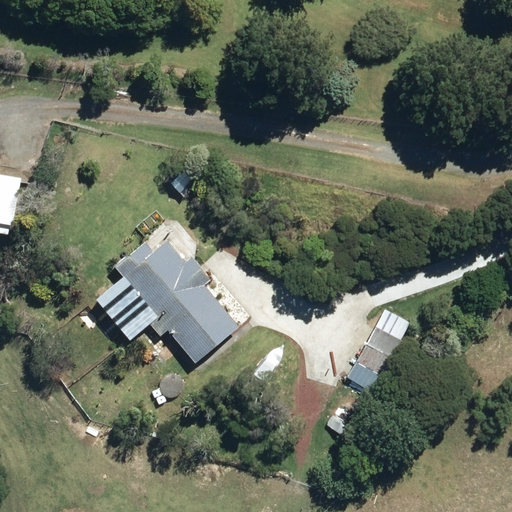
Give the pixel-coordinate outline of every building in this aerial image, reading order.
[(0,219),(12,222),(20,175),(0,171),(0,219)] [(168,326),(195,359),(238,323),(203,282),(210,277),(190,254),(184,259),(166,238),(152,250),(144,239),(115,264),(157,315),(150,321),(160,333),(168,326)] [(357,359),(396,381),(401,371),(415,379),(426,359),(412,351),(414,349),(424,354),(431,341),(419,335),(413,346),(375,326),(357,359)] [(277,366),(269,363),(265,371),(274,375),(277,366)] [(346,410),(337,427),(348,433),(357,416),(346,410)]
